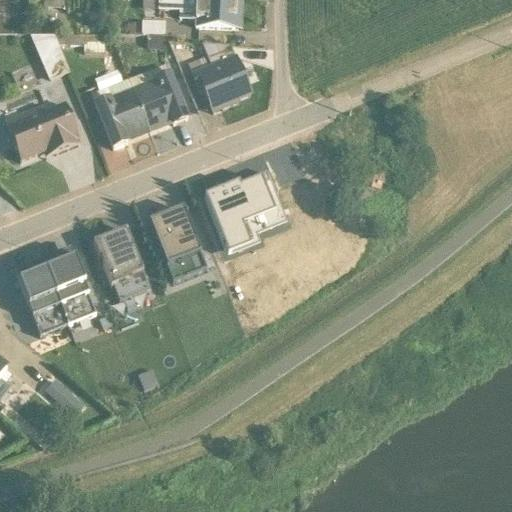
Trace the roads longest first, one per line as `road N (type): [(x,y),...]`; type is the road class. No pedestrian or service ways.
road 1 (residential): [(0,248),(290,131)]
road 2 (unclassified): [(511,41),(290,131)]
road 3 (unclassified): [(290,131),(279,0)]
